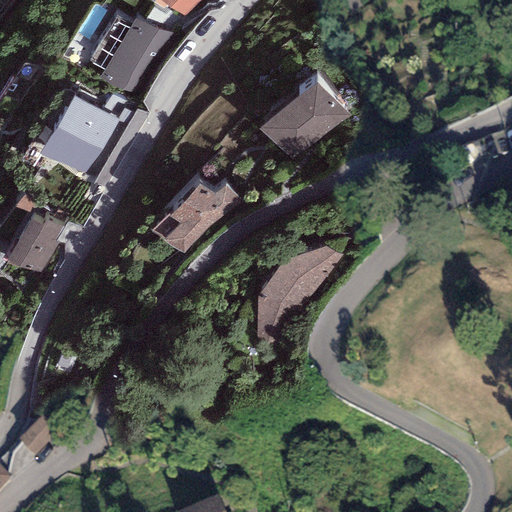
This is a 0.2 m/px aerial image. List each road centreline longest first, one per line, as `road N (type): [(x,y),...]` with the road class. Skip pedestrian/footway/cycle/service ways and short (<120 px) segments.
road 1 (residential): [(0,511),(93,437),(137,346),(247,227),(511,113)]
road 2 (residential): [(511,168),(463,188),(402,236),(338,307),(323,344),(328,371),(352,395),(473,462),(482,488),(475,511)]
road 3 (residential): [(0,439),(48,303),(201,47),(247,0)]
